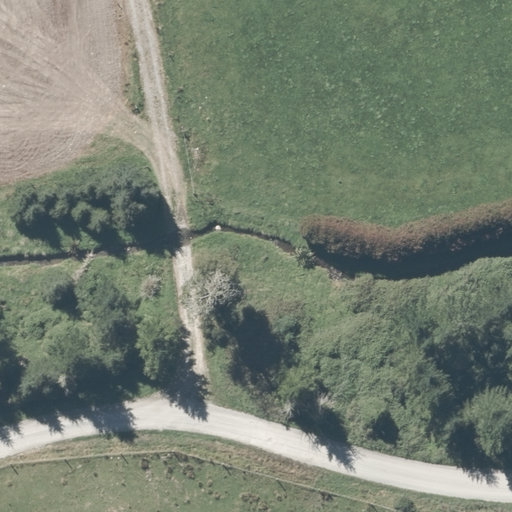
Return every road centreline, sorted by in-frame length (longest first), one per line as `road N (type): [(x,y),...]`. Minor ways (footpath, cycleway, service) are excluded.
road 1 (track): [(0,446),(77,418),(216,405),(423,468),(511,478)]
road 2 (track): [(144,0),(216,405)]
